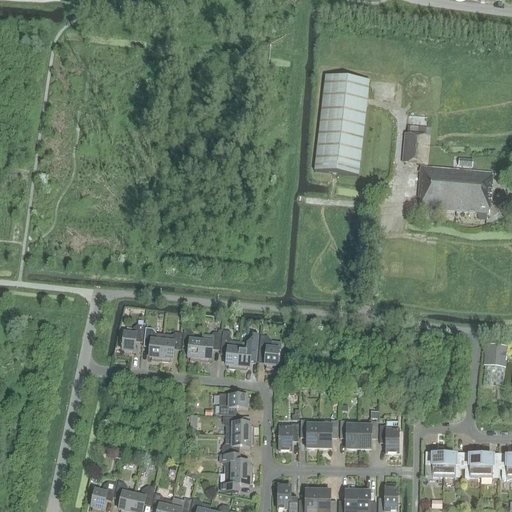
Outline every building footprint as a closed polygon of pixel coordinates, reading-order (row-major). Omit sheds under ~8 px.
[(359,169),(369,81),(324,77),(315,164),(359,169)] [(420,168),(424,169),(424,165),(427,165),(430,129),(407,127),(407,135),(405,135),(402,163),(421,165),(420,168)] [(459,160),(458,168),(472,169),(473,161),(459,160)] [(493,174),(424,169),(420,168),(418,199),(420,199),(419,209),(489,215),(490,202),(491,202),(492,188),(493,174)] [(142,341),(144,327),(143,327),(138,327),(137,327),(134,329),(133,336),(124,335),(122,353),(123,353),(123,356),(133,357),(133,354),(134,354),(136,340),(142,341)] [(156,335),(152,330),(145,330),(144,345),(150,346),(149,359),(151,359),(151,363),(160,364),(162,343),(155,342),(156,335)] [(193,335),(191,332),(184,331),(183,345),(189,345),(188,359),(190,359),(189,363),(199,364),(201,343),(193,342),(193,335)] [(227,353),(226,367),(228,367),(227,371),(237,372),(240,344),(231,343),(232,341),(230,339),(230,333),(223,332),(221,353),(227,353)] [(180,349),(182,335),(175,335),(172,337),(171,344),(162,343),(160,364),(170,365),(170,361),(172,362),(174,348),(180,349)] [(219,349),(220,335),(214,335),(210,337),(210,344),(201,343),(199,364),(209,365),(209,361),(211,362),(212,348),(219,349)] [(277,368),(278,351),(271,350),(272,343),(268,338),(261,337),(259,353),(266,353),(265,367),(266,367),(265,371),(275,372),(275,368),(277,368)] [(252,340),(247,343),(247,344),(240,344),(237,372),(247,373),(247,369),(249,370),(251,356),(257,357),(259,341),(252,340)] [(507,348),(485,345),(483,367),(505,369),(507,348)] [(219,408),(219,417),(233,417),(233,410),(246,411),(246,409),(250,409),(250,400),(247,400),(247,398),(230,398),(230,396),(219,396),(219,408)] [(223,419),(223,425),(226,428),(226,437),(253,437),(253,428),(250,428),(250,426),(236,425),(237,419),(223,419)] [(308,422),(300,422),(300,440),(307,440),(306,450),(319,450),(319,427),(307,427),(308,422)] [(338,441),(338,423),(331,423),(331,427),(319,427),(319,450),(331,450),(331,440),(338,441)] [(347,423),(340,423),(340,441),(346,441),(346,451),(358,451),(359,428),(347,428),(347,423)] [(399,433),(398,433),(399,423),(386,423),(386,428),(380,428),(379,445),(386,446),(386,455),(398,456),(399,433)] [(377,441),(378,424),(371,424),(371,428),(359,428),(358,451),(371,451),(371,441),(377,441)] [(298,444),(298,426),(291,426),(291,430),(279,430),(279,453),(291,454),(292,444),(298,444)] [(236,449),(250,449),(250,447),(253,447),(253,437),(226,437),(226,446),(223,449),(222,455),(236,455),(236,449)] [(425,478),(443,479),(444,457),(433,457),(433,454),(425,454),(425,478)] [(444,457),(443,479),(460,479),(460,470),(462,471),(463,455),(455,454),(455,457),(444,457)] [(463,455),(462,471),(465,471),(464,479),(465,479),(467,481),(470,479),(481,479),(481,458),(470,458),(470,455),(463,455)] [(492,458),(481,458),(481,479),(499,480),(499,469),(500,455),(492,455),(492,458)] [(499,469),(502,469),(501,480),(511,479),(511,458),(507,458),(507,455),(500,455),(499,469)] [(220,464),(225,468),(225,476),(252,476),(253,466),(249,466),(249,464),(239,464),(239,458),(220,457),(220,464)] [(222,494),(235,494),(239,494),(239,487),(249,488),(249,486),(252,486),(252,476),(225,476),(224,485),(222,487),(221,487),(220,494),(222,494)] [(91,511),(101,511),(102,511),(106,499),(112,500),(116,485),(109,484),(104,487),(102,494),(95,492),(91,509),(92,510),(91,511)] [(127,489),(125,485),(118,484),(115,497),(122,498),(119,511),(121,511),(120,511),(130,511),(134,497),(126,495),(127,489)] [(151,505),(154,490),(148,488),(142,492),(141,498),(134,497),(130,511),(142,511),(144,503),(151,505)] [(290,498),(291,488),(278,488),(277,511),(289,511),(296,511),(297,498),(290,498)] [(397,511),(398,491),(385,490),(385,500),(378,500),(377,511),(397,511)] [(317,511),(318,493),(305,493),(305,502),(299,502),(298,511),(317,511)] [(336,511),(336,503),(330,503),(330,493),(318,493),(317,511),(336,511)] [(357,511),(357,494),(345,493),(345,503),(338,503),(338,511),(357,511)] [(357,494),(357,511),(375,511),(376,504),(370,504),(370,494),(357,494)] [(164,501),(161,497),(155,496),(152,509),(158,511),(170,511),(171,509),(162,507),(164,501)] [(188,511),(191,502),(185,501),(179,504),(178,511),(171,509),(170,511),(188,511)] [(202,506),(200,502),(193,501),(190,511),(201,511),(202,506)] [(431,511),(442,511),(442,502),(432,502),(431,511)]
